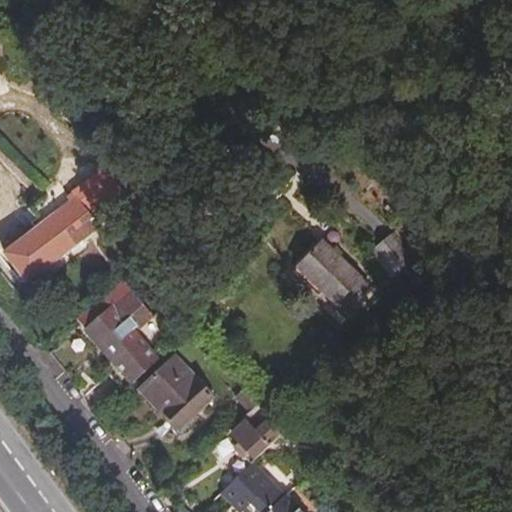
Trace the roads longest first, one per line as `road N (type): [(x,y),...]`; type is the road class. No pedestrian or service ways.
road 1 (residential): [(23,0),(92,31),(307,170),(403,249)]
road 2 (residential): [(0,323),(142,511)]
